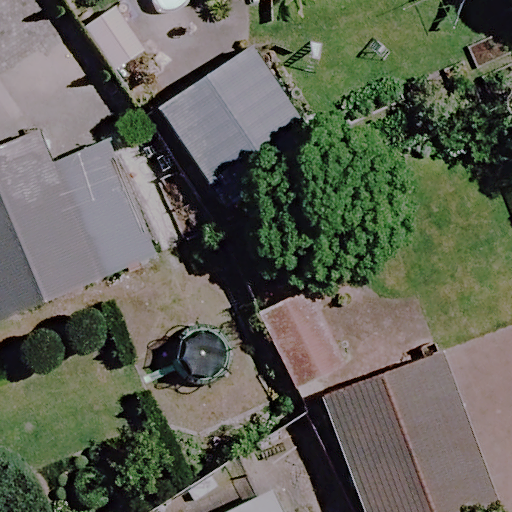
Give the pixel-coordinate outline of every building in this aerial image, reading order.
[(209,0),(212,14),(278,0),(209,0)] [(253,50),(156,110),(218,212),(316,152),(253,50)] [(113,111),(0,157),(0,329),(173,260),(113,111)] [(346,376),(311,295),(255,319),(290,400),(346,376)] [(312,405),(350,511),(511,511),(511,469),(468,348),(312,405)] [(229,511),(283,511),(273,491),(229,511)]
